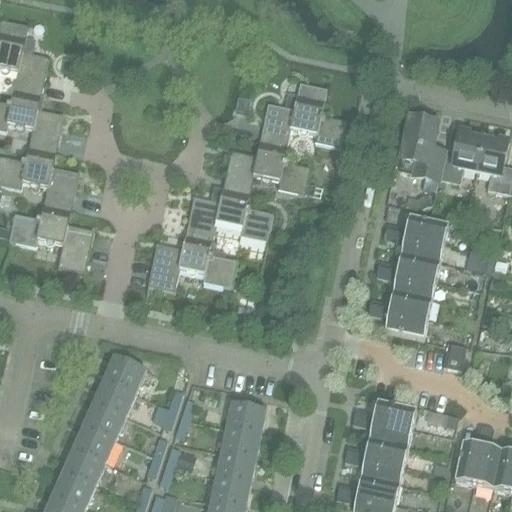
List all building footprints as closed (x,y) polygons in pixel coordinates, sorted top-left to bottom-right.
[(0,74),(19,78),(14,100),(41,106),(50,64),(30,60),(34,45),(28,43),(30,32),(2,26),(1,33),(0,32),(0,74)] [(65,66),(63,78),(75,80),(78,68),(65,66)] [(269,111),(260,152),(288,157),(292,136),(317,141),(315,149),(342,155),(348,127),(323,122),(328,96),(301,90),(298,101),(290,99),(287,114),(269,111)] [(0,107),(0,136),(7,138),(9,130),(34,136),(29,157),(56,163),(65,122),(39,116),(41,106),(14,100),(12,110),(0,107)] [(238,102),(236,115),(241,116),(248,118),(251,105),(243,103),(238,102)] [(411,124),(400,176),(413,179),(412,185),(425,187),(423,195),(436,198),(439,186),(442,187),(448,160),(433,157),(439,130),(411,124)] [(448,160),(442,187),(447,188),(461,191),(465,174),(491,180),(486,142),(461,136),(456,162),(448,160)] [(486,142),(491,180),(488,197),(510,201),(511,191),(511,174),(505,173),(510,147),(486,142)] [(218,193),(218,194),(224,195),(223,199),(250,204),(255,183),(280,188),(278,195),(305,201),(314,203),(315,197),(307,195),(310,178),(311,174),(285,169),(288,157),(260,152),(258,162),(232,157),(224,194),(218,193)] [(1,162),(0,166),(0,190),(22,196),(24,188),(49,194),(44,215),(72,221),(80,180),(54,174),(56,163),(29,157),(27,168),(1,162)] [(195,204),(186,245),(213,251),(218,229),(243,234),(241,242),(268,248),(274,220),(248,215),(250,204),(223,199),(224,195),(218,194),(215,208),(195,204)] [(430,200),(417,204),(421,215),(433,211),(430,200)] [(409,202),(407,212),(421,215),(417,204),(409,202)] [(69,232),(72,221),(44,215),(42,226),(16,220),(10,247),(37,253),(39,246),(64,251),(59,274),(86,279),(95,237),(69,232)] [(411,223),(407,243),(445,251),(449,232),(411,223)] [(389,231),(387,239),(401,242),(402,233),(389,231)] [(0,232),(0,242),(9,244),(11,234),(0,232)] [(399,249),(401,242),(387,239),(386,246),(399,249)] [(407,243),(403,261),(441,269),(445,251),(407,243)] [(204,289),(232,294),(237,267),(211,261),(213,251),(186,245),(184,256),(158,250),(149,293),(176,298),(181,276),(205,281),(204,289)] [(491,246),(488,259),(497,260),(498,253),(499,248),(491,246)] [(482,267),(481,270),(494,273),(496,262),(497,260),(488,259),(484,258),(484,259),(482,267)] [(403,261),(399,281),(437,289),(441,269),(403,261)] [(381,268),(379,277),(393,279),(394,271),(381,268)] [(391,287),(393,279),(379,277),(378,284),(391,287)] [(399,281),(395,299),(433,307),(437,289),(399,281)] [(492,283),(489,294),(498,296),(501,285),(492,283)] [(395,299),(391,318),(429,326),(433,307),(395,299)] [(373,306),(371,313),(385,316),(386,309),(373,306)] [(383,325),(385,316),(371,313),(370,322),(383,325)] [(387,337),(425,346),(429,326),(391,318),(387,337)] [(469,323),(466,333),(475,335),(477,325),(469,323)] [(462,377),(467,355),(467,354),(449,350),(448,356),(444,373),(462,377)] [(116,363),(105,388),(137,401),(148,377),(116,363)] [(105,388),(97,406),(128,421),(137,401),(105,388)] [(176,396),(170,416),(178,419),(185,399),(176,396)] [(97,406),(86,430),(118,445),(128,421),(97,406)] [(189,406),(183,425),(191,427),(197,408),(189,406)] [(379,408),(375,428),(413,436),(417,416),(379,408)] [(234,410),(229,435),(263,441),(268,418),(234,410)] [(357,415),(355,423),(369,426),(370,418),(357,415)] [(164,434),(172,437),(178,419),(170,416),(164,434)] [(449,420),(446,432),(455,434),(458,422),(454,421),(449,420)] [(367,434),(369,426),(355,423),(354,431),(367,434)] [(183,425),(176,444),(184,447),(191,427),(183,425)] [(375,428),(371,445),(409,454),(413,436),(375,428)] [(86,430),(76,452),(108,467),(118,445),(86,430)] [(477,445),(484,447),(488,434),(480,432),(477,445)] [(488,434),(484,447),(492,449),(496,436),(488,434)] [(229,435),(224,458),(258,464),(263,441),(229,435)] [(160,444),(154,462),(163,465),(169,447),(160,444)] [(371,445),(367,465),(405,474),(409,454),(371,445)] [(456,488),(475,492),(483,454),(464,450),(456,488)] [(76,452),(65,478),(98,490),(108,467),(76,452)] [(173,453),(167,472),(175,474),(176,473),(181,457),(181,456),(173,453)] [(349,453),(347,461),(361,464),(362,456),(349,453)] [(483,454),(475,492),(491,495),(497,457),(483,454)] [(181,457),(176,473),(193,478),(197,462),(181,457)] [(511,459),(497,457),(491,495),(508,499),(511,480),(511,459)] [(224,458),(218,484),(253,489),(258,464),(224,458)] [(359,472),(361,464),(347,461),(346,469),(359,472)] [(147,482),(156,485),(163,465),(154,462),(147,482)] [(367,465),(363,484),(401,492),(405,474),(367,465)] [(436,470),(434,479),(447,481),(449,473),(436,470)] [(160,492),(161,492),(169,494),(175,474),(167,472),(160,492)] [(65,478),(54,502),(74,511),(88,511),(98,490),(65,478)] [(218,484),(213,507),(239,511),(247,511),(253,489),(218,484)] [(363,484),(359,502),(397,511),(401,492),(363,484)] [(341,491),(340,498),(353,501),(354,493),(341,491)] [(144,492),(138,510),(144,511),(147,511),(153,495),(144,492)] [(351,509),(353,501),(340,498),(338,507),(351,509)] [(157,501),(154,511),(163,511),(166,504),(157,501)] [(74,511),(54,502),(49,511),(74,511)] [(396,511),(397,511),(359,502),(356,511),(396,511)]
